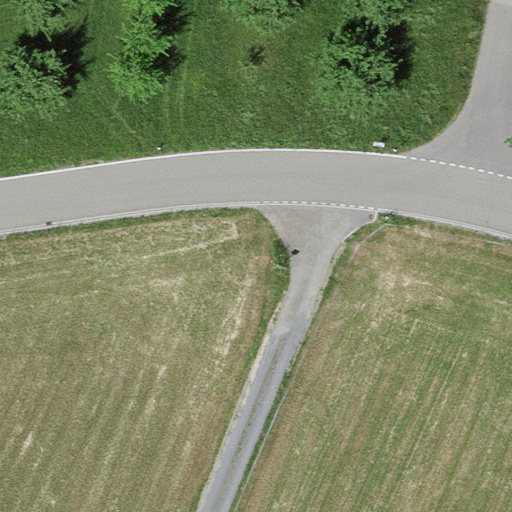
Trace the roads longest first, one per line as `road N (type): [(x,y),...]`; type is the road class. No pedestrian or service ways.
road 1 (track): [(218,511),(313,177)]
road 2 (track): [(478,197),(511,25)]
